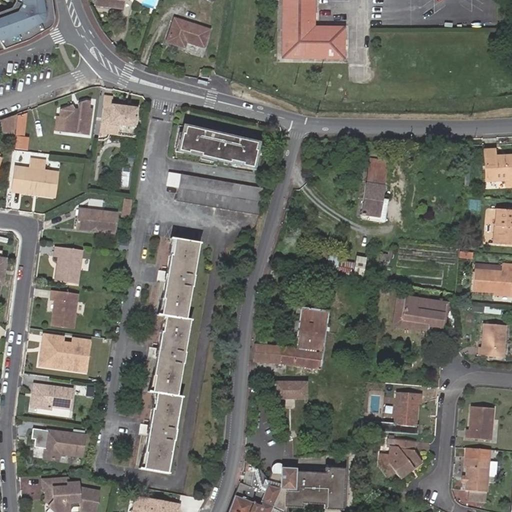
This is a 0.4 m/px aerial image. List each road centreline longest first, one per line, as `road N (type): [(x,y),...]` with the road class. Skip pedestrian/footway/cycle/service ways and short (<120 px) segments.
road 1 (residential): [(181,482),(116,472),(101,459),(168,87)]
road 2 (residential): [(215,511),(235,439),(252,283),(300,122)]
road 3 (residential): [(0,219),(29,226),(32,238),(5,430),(11,511)]
road 4 (residential): [(300,122),(511,125)]
road 5 (residential): [(511,378),(478,375),(458,384),(438,492)]
road 6 (residential): [(168,87),(300,122)]
